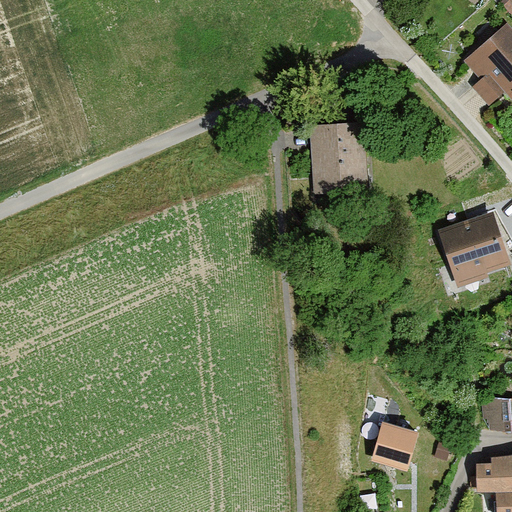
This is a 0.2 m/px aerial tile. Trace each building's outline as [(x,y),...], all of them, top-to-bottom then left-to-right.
[(511,27),(504,19),(462,56),(511,111),(511,27)] [(363,119),(310,123),(316,191),(368,186),(363,119)] [(433,235),(452,284),(504,264),(485,215),(433,235)] [(511,394),(479,395),(480,429),(511,428),(511,394)] [(418,428),(382,419),(372,458),(408,467),(418,428)] [(439,441),(434,457),(447,460),(452,445),(439,441)] [(497,511),(511,511),(511,450),(491,454),(491,459),(476,460),(476,475),(470,475),(471,488),(496,489),(497,511)]
